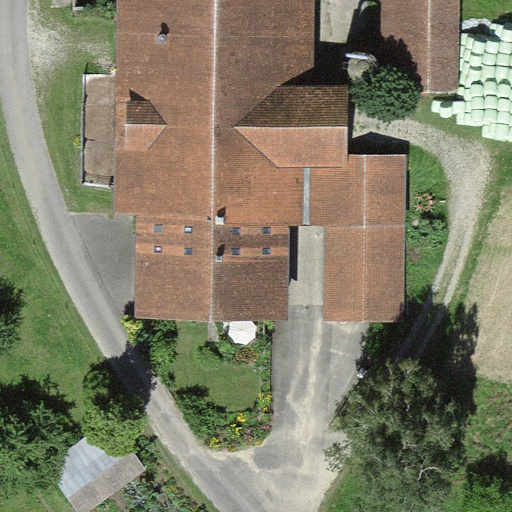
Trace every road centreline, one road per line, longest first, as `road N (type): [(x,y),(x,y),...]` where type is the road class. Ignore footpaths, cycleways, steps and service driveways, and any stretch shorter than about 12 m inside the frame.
road 1 (track): [(362,0),(367,137),(431,144),(458,191),(446,284),(402,378),(298,511)]
road 2 (track): [(36,0),(39,170),(132,359),(245,511)]
